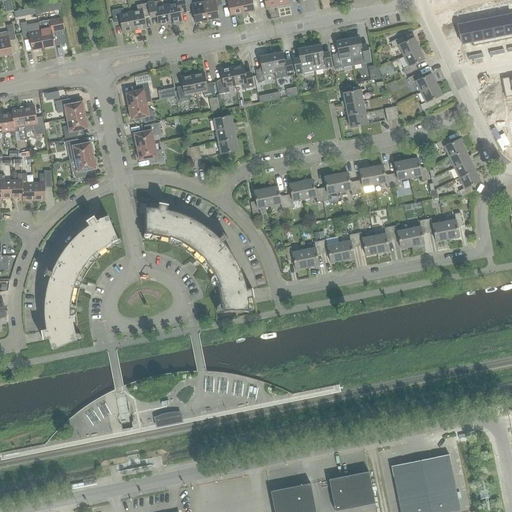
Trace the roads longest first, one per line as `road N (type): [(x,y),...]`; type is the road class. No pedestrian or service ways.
road 1 (unclassified): [(511,489),(496,412),(5,511)]
road 2 (residential): [(507,167),(483,207),(487,251),(276,293),(252,234),(217,201)]
road 3 (residential): [(217,201),(244,171),(410,137),(472,109)]
road 4 (residential): [(139,273),(115,289),(112,324),(166,319),(182,308),(179,292)]
road 5 (residential): [(37,238),(19,281),(20,345),(0,349)]
